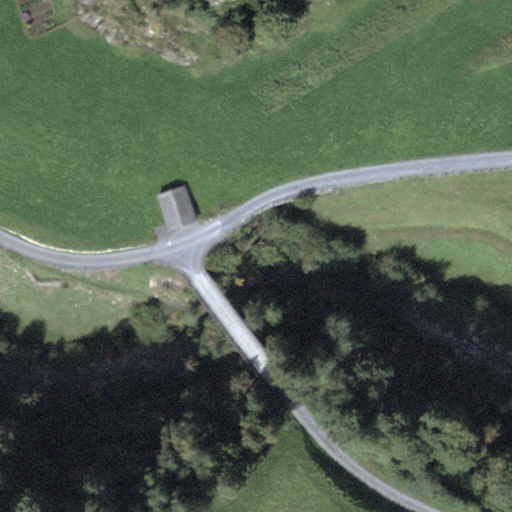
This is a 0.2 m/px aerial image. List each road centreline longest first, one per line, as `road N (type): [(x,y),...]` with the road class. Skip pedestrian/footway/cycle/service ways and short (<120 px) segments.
road 1 (unclassified): [(179,248),(330,450),(430,511)]
road 2 (unclassified): [(179,248),(280,190),(511,156)]
road 3 (unclassified): [(0,236),(86,260),(179,248)]
